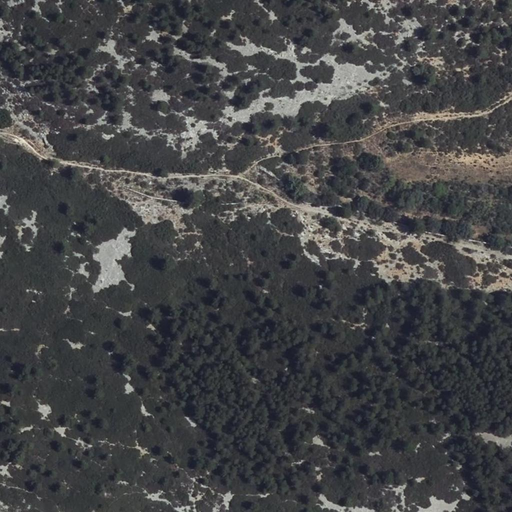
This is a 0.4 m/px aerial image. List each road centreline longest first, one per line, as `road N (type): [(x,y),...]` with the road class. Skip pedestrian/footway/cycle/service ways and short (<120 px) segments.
road 1 (track): [(0,127),(28,134),(49,158),(240,178),(328,216),(511,256)]
road 2 (track): [(240,178),(269,159),(484,109),(511,95)]
